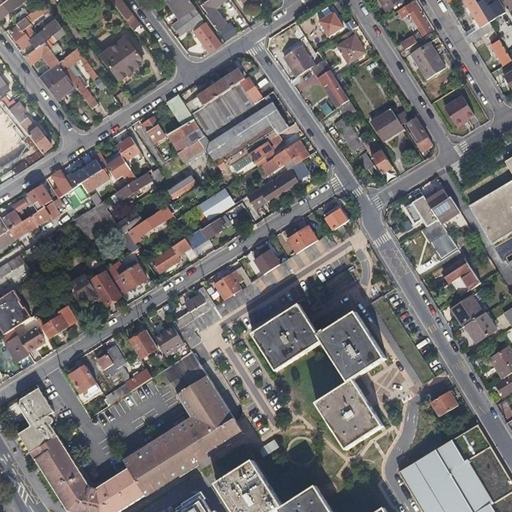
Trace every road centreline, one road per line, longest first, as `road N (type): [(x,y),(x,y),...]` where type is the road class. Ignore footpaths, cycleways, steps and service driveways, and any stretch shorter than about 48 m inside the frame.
road 1 (residential): [(378,233),(216,337),(273,428),(204,477),(225,511)]
road 2 (residential): [(0,395),(347,181)]
road 3 (residential): [(378,233),(511,456)]
road 4 (residential): [(352,0),(452,155)]
road 5 (residential): [(249,39),(347,181)]
road 6 (residential): [(432,0),(506,121)]
road 7 (unknown): [(130,113),(48,0)]
road 8 (residential): [(190,75),(78,146)]
road 9 (residential): [(0,41),(78,146)]
